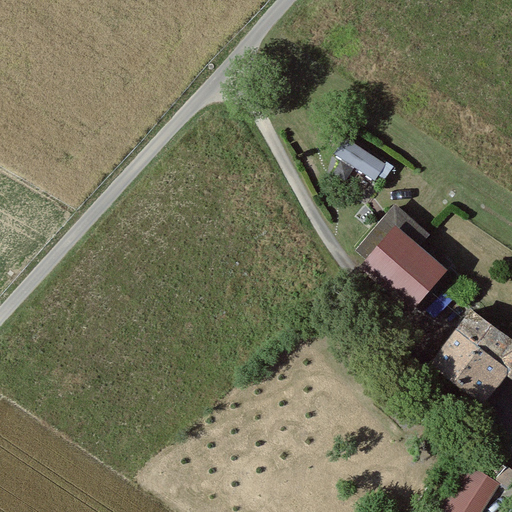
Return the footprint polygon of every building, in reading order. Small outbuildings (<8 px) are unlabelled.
[(346,137),(335,154),(376,181),(387,165),(346,137)] [(450,269),(398,224),(362,266),(413,311),(450,269)] [(448,286),(431,307),(443,317),(459,296),(448,286)] [(511,340),(511,341),(469,311),(430,368),(485,406),(506,377),(511,381),(511,340)] [(437,405),(417,383),(394,404),(413,426),(437,405)] [(511,477),(511,469),(488,450),(478,463),(506,485),(511,477)] [(480,511),(499,482),(465,461),(435,510),(437,511),(480,511)]
